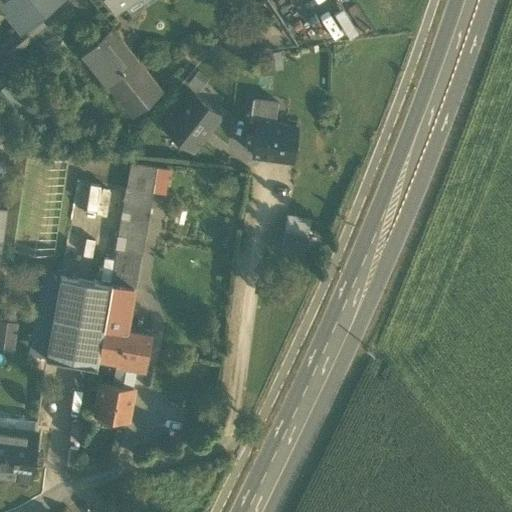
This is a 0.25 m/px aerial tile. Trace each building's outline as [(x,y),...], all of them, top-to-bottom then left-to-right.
[(18,30),(21,33),(25,29),(41,17),(61,0),(0,0),(0,7),(3,11),(18,30)] [(47,25),(41,17),(25,29),(32,37),(47,25)] [(37,46),(39,44),(56,30),(56,29),(50,22),(47,25),(32,37),(31,38),(37,46)] [(81,52),(132,115),(163,89),(112,26),(81,52)] [(21,33),(18,30),(0,45),(0,46),(9,57),(31,38),(32,37),(25,29),(21,33)] [(68,44),(56,30),(39,44),(51,58),(68,44)] [(282,67),(280,49),(264,51),(266,69),(282,67)] [(208,77),(197,69),(187,82),(197,90),(208,77)] [(0,76),(0,88),(9,81),(4,74),(0,76)] [(24,99),(9,81),(0,88),(0,106),(6,114),(24,99)] [(162,127),(192,151),(221,114),(191,90),(162,127)] [(256,120),(275,123),(278,101),(252,97),(249,120),(256,121),(256,120)] [(251,153),(293,159),(297,126),(275,123),(256,120),(256,121),(251,153)] [(131,162),(110,281),(132,285),(132,286),(135,287),(152,189),(156,166),(131,162)] [(169,168),(156,166),(152,189),(164,192),(169,168)] [(284,229),(307,234),(310,218),(287,213),(284,229)] [(303,254),(307,234),(284,229),(280,250),(303,254)] [(28,353),(45,356),(59,276),(41,272),(28,353)] [(91,364),(96,365),(98,354),(103,325),(108,295),(110,284),(59,276),(45,356),(91,364)] [(108,295),(103,325),(124,329),(132,286),(132,285),(110,281),(110,284),(108,295)] [(15,322),(0,320),(0,347),(12,350),(15,322)] [(117,362),(113,382),(130,386),(134,366),(143,367),(144,363),(150,334),(124,329),(103,325),(98,354),(118,358),(117,362)] [(132,386),(130,386),(113,382),(102,380),(95,413),(126,419),(132,386)] [(0,476),(30,480),(35,437),(10,434),(10,428),(0,426),(0,476)]
